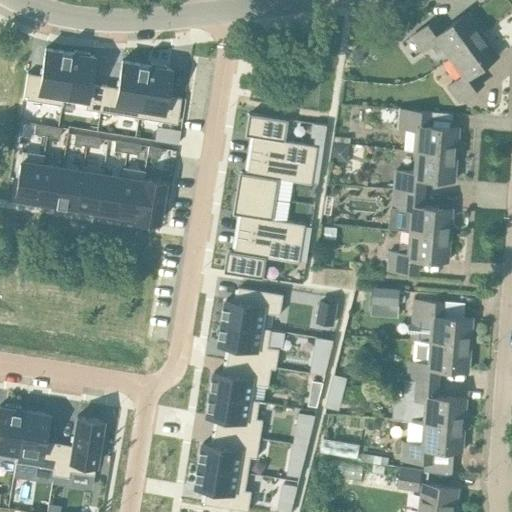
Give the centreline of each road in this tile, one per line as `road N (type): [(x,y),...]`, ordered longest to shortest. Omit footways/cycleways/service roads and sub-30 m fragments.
road 1 (residential): [(151,387),(170,374),(178,350),(224,11)]
road 2 (residential): [(495,482),(511,269)]
road 3 (unclassified): [(207,14),(71,18),(14,0)]
road 4 (residential): [(151,387),(0,361)]
road 5 (residential): [(126,511),(151,387)]
